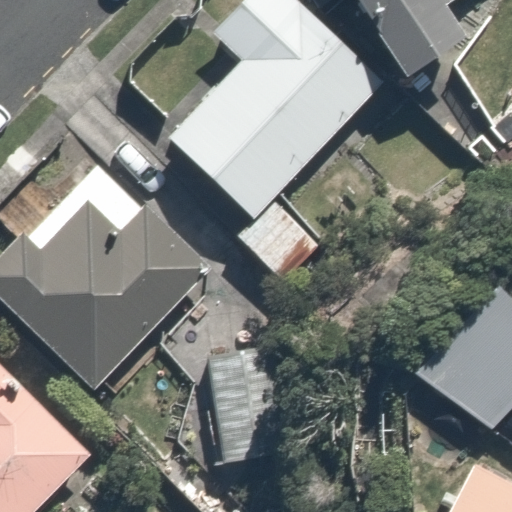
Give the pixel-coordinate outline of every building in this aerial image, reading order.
[(317,245),(278,210),(386,89),(287,0),(248,0),(210,44),(244,74),(174,153),(253,222),(232,245),(279,288),(317,245)] [(461,0),(356,0),(424,89),(475,50),(446,12),(461,0)] [(94,163),(0,268),(0,311),(97,398),(212,268),(94,163)] [(511,419),(511,315),(492,299),(418,384),(489,446),(511,419)] [(262,352),(206,362),(226,471),(282,461),(262,352)] [(0,511),(53,511),(99,459),(0,373),(0,511)] [(511,511),(511,493),(483,476),(462,511),(511,511)]
